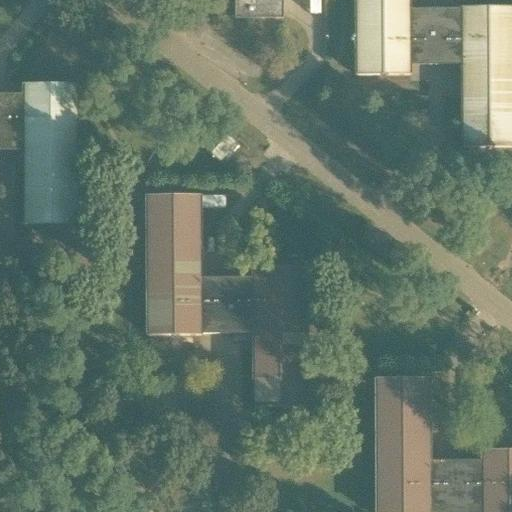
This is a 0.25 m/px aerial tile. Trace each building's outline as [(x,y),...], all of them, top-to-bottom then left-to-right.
[(235,0),(235,19),(283,19),(283,0),(235,0)] [(356,0),(357,77),(410,76),(410,66),(462,66),(463,149),(511,148),(511,11),(462,12),(462,13),(409,13),(409,0),(356,0)] [(0,151),(24,152),(24,226),(77,226),(77,89),(24,89),(24,99),(0,98),(0,151)] [(307,409),(306,272),(253,272),(253,282),(201,282),(200,200),(147,200),(148,337),(201,337),(201,335),(254,335),(254,409),(307,409)] [(14,242),(14,264),(32,264),(32,242),(14,242)] [(377,511),(511,511),(511,454),(482,455),(483,465),(430,465),(429,382),(376,383),(377,511)] [(251,459),(251,437),(233,437),(233,459),(251,459)]
